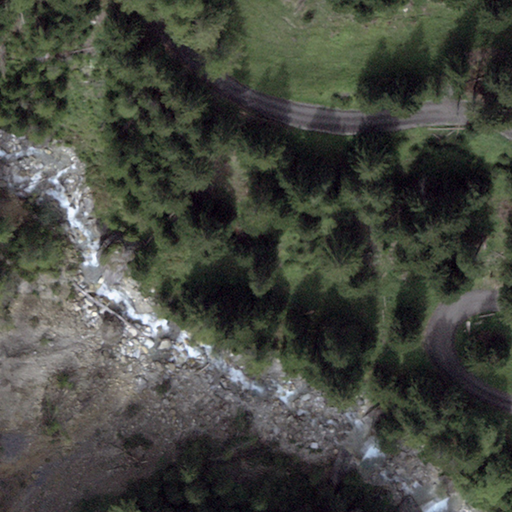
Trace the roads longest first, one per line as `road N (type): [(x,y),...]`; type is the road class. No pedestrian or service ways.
road 1 (track): [(126,0),(203,69),(281,110),(338,121),(464,111),(511,127)]
road 2 (track): [(511,300),(465,303),(439,336),(466,383),(511,404)]
